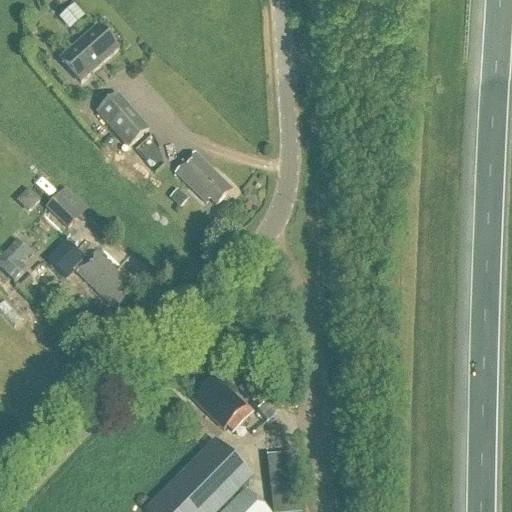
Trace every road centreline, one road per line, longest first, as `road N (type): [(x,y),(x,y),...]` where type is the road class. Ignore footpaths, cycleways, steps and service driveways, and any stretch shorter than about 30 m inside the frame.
road 1 (motorway): [(499,0),(482,511)]
road 2 (tertiary): [(2,511),(273,231)]
road 3 (tertiary): [(273,231),(289,145),(279,0)]
road 4 (unclassified): [(305,426),(299,289),(273,231)]
